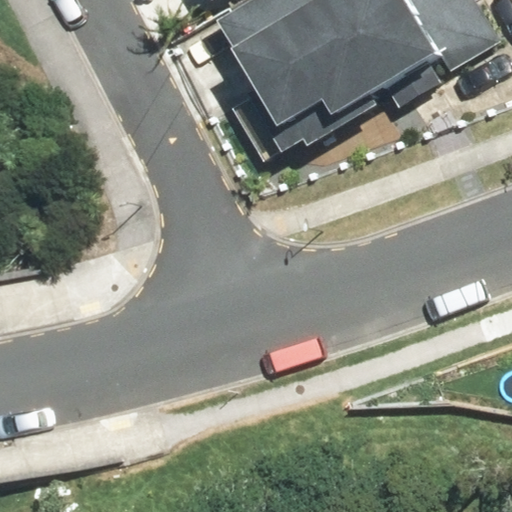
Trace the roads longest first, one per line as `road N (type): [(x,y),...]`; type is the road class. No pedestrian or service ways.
road 1 (residential): [(260,321),(96,0)]
road 2 (residential): [(260,321),(190,350),(0,381)]
road 3 (residential): [(511,229),(260,321)]
